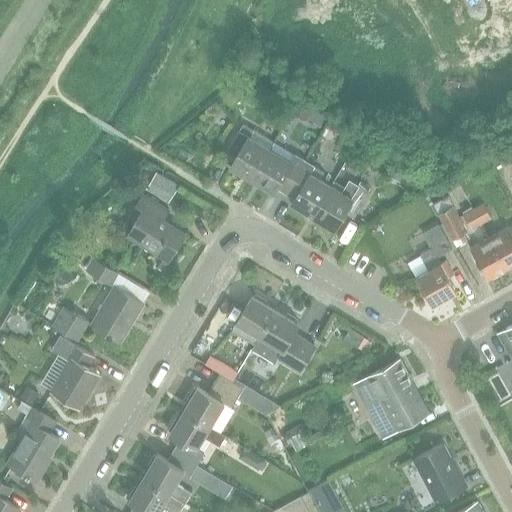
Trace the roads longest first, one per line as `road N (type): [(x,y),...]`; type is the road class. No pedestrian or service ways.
road 1 (tertiary): [(60,511),(222,244),(239,231),(261,230),(442,343)]
road 2 (residential): [(511,499),(450,387),(442,343)]
